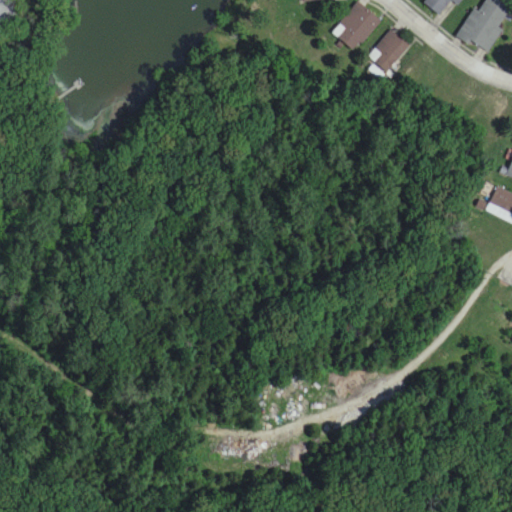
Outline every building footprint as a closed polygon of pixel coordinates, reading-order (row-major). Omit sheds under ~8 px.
[(462,7),(465,0),(429,0),(426,7),(441,15),(448,0),(462,7)] [(480,0),(459,37),(489,55),(503,31),(500,28),(511,10),(494,0),(480,0)] [(354,52),(381,21),(358,1),(331,32),(354,52)] [(388,73),(409,44),(390,30),(369,58),(388,73)] [(511,223),(511,194),(495,186),(484,211),(511,223)]
